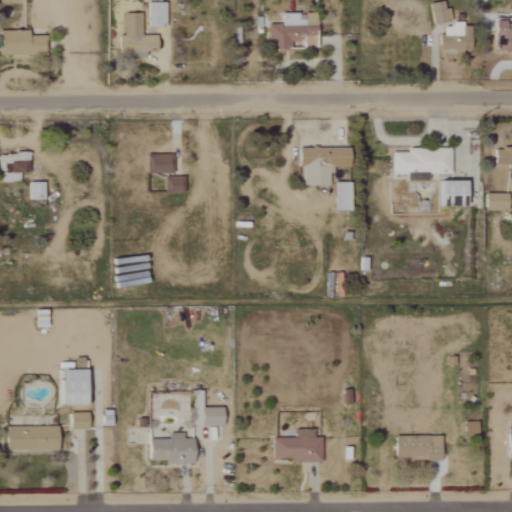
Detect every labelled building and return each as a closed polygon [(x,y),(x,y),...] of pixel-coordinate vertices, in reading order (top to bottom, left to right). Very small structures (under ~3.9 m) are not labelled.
[(447,21),(443,0),(426,4),(430,24),(447,21)] [(144,27),(162,27),(163,3),(145,2),(144,27)] [(139,35),(139,13),(121,13),(121,37),(116,37),(116,55),(143,55),(143,51),(154,50),(154,35),(139,35)] [(279,24),(265,24),(265,49),(313,49),(312,15),(279,15),(279,24)] [(511,21),(488,22),(488,50),(511,49),(511,21)] [(436,50),(468,49),(468,25),(441,25),(441,35),(435,35),(436,50)] [(40,36),(25,36),(25,31),(0,30),(0,55),(40,55),(40,36)] [(346,149),(295,147),(295,167),(300,167),(300,185),(327,186),(328,167),(345,167),(346,149)] [(511,147),(492,148),(492,165),(506,164),(506,167),(511,166),(511,147)] [(448,173),(447,148),(404,149),(404,152),(388,152),(389,173),(448,173)] [(0,170),(1,170),(2,182),(17,182),(16,172),(26,172),(26,153),(0,153),(0,170)] [(168,155),(144,154),(144,173),(168,173),(168,155)] [(406,180),(423,181),(423,173),(406,172),(406,180)] [(177,192),(176,177),(162,177),(162,193),(177,192)] [(460,180),(436,181),(437,206),(461,205),(460,180)] [(40,182),(26,182),(26,199),(41,199),(40,182)] [(347,182),(330,182),(330,211),(347,210),(347,182)] [(505,210),(504,193),(481,194),(482,210),(505,210)] [(33,327),(44,327),(44,310),(33,310),(33,327)] [(56,370),(56,405),(81,405),(80,369),(56,370)] [(219,407),(199,408),(198,391),(190,391),(191,426),(220,426),(219,407)] [(85,413),(66,414),(67,429),(85,429),(85,413)] [(53,426),(3,427),(3,451),(54,450),(53,426)] [(287,463),(319,462),(318,437),(310,438),(310,430),(291,430),(291,438),(269,438),(269,459),(287,459),(287,463)] [(190,463),(190,439),(180,438),(180,434),(165,433),(165,439),(145,439),(145,462),(190,463)] [(438,460),(438,437),(392,435),(391,459),(438,460)]
